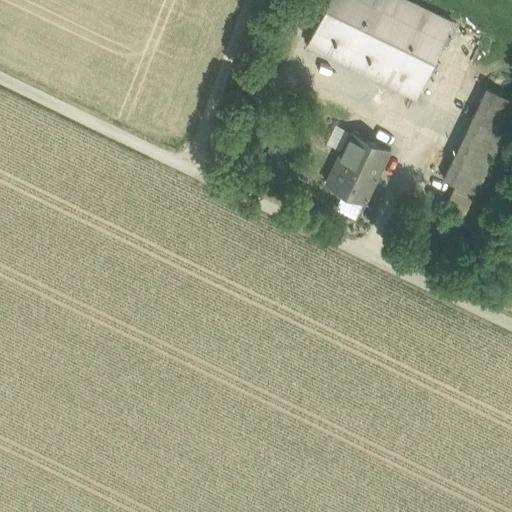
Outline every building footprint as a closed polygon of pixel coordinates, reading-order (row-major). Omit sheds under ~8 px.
[(451,21),(407,0),(326,0),(305,43),(414,95),(451,21)] [(511,98),(485,85),(452,152),(485,168),(511,111),(511,98)] [(322,142),(340,151),(349,132),(331,124),(322,142)] [(388,149),(349,131),(349,132),(340,151),(325,182),(342,190),(343,190),(345,186),(363,195),(361,199),(362,200),(363,200),(388,149)] [(248,148),(237,144),(232,159),(243,163),(248,148)] [(485,168),(452,152),(441,175),(474,191),(485,168)] [(473,192),(454,183),(449,193),(468,202),(473,192)] [(363,195),(345,186),(343,190),(342,190),(335,205),(354,215),(362,200),(361,199),(363,195)] [(468,202),(449,193),(445,203),(463,212),(468,202)]
